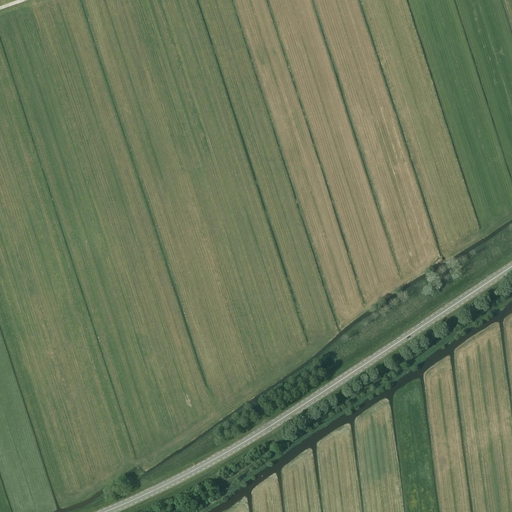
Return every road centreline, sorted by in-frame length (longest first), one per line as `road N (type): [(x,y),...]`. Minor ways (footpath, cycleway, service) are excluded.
road 1 (primary): [(105,511),(241,443),(511,266)]
road 2 (track): [(199,511),(511,297)]
